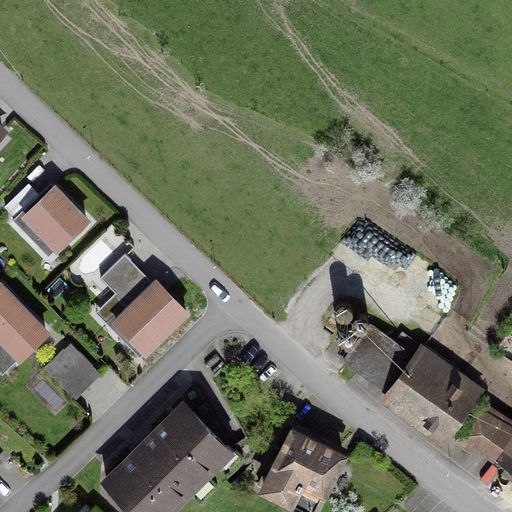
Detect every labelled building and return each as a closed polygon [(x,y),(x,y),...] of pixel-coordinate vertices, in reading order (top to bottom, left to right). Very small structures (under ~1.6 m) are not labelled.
[(55,248),(84,219),(53,187),(37,202),(33,198),(12,218),(33,240),(41,233),(55,248)] [(105,284),(118,271),(112,265),(99,277),(105,284)] [(138,357),(184,312),(154,281),(144,291),(146,292),(131,307),(127,303),(125,305),(127,307),(108,326),(138,357)] [(0,360),(7,368),(44,332),(0,286),(0,360)] [(455,330),(470,309),(456,299),(441,320),(455,330)] [(413,357),(371,326),(344,362),(444,435),(478,387),(444,363),(447,359),(424,342),(413,357)] [(62,350),(42,368),(71,397),(90,379),(62,350)] [(198,471),(202,475),(217,460),(215,455),(224,447),(183,404),(142,444),(145,447),(136,455),(134,452),(104,481),(134,511),(164,511),(188,488),(186,483),(198,471)] [(511,429),(509,434),(475,411),(454,442),(467,452),(472,445),(511,472),(511,429)] [(341,454),(292,429),(262,488),(308,511),(310,511),(320,493),(321,493),(341,454)]
